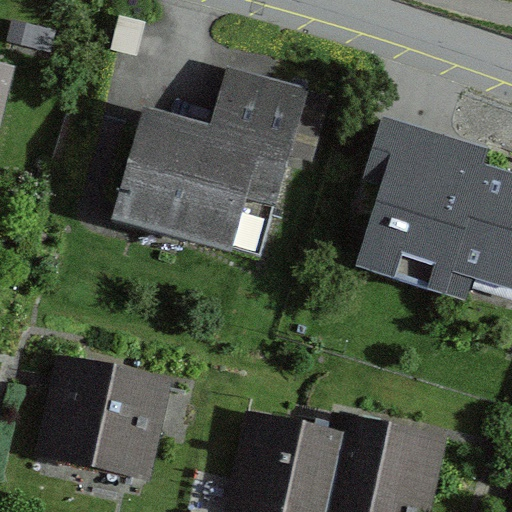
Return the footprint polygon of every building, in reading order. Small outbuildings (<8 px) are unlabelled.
[(308,161),(325,99),(247,77),(230,139),(210,133),(207,143),(141,125),(119,203),(191,223),(187,237),(231,250),(245,198),(274,206),(289,155),(308,161)] [(384,122),(366,179),(386,186),(375,219),(388,223),(373,271),(442,292),(449,268),(511,287),(511,179),(436,156),(441,140),(384,122)] [(52,447),(138,466),(155,385),(70,366),(52,447)] [(327,511),(330,503),(343,440),(259,421),(238,511),(327,511)] [(369,511),(415,511),(430,441),(347,422),(343,440),(330,503),(369,511)]
